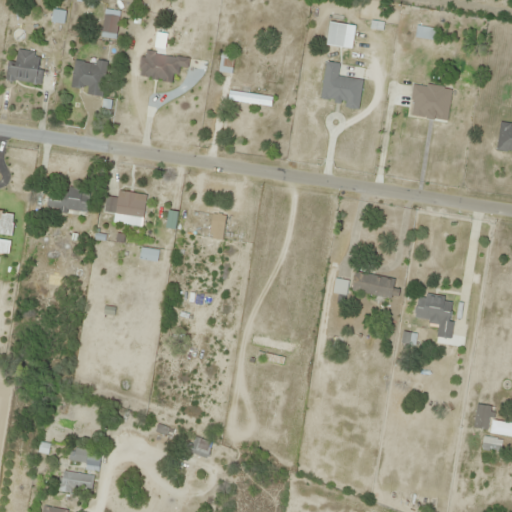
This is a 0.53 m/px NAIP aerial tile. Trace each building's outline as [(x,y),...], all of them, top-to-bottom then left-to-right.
[(100,36),(114,39),(118,17),(104,15),(100,36)] [(414,38),(434,40),(436,28),(415,26),(414,38)] [(344,34),(328,32),(326,50),(342,52),(344,34)] [(10,81),(37,85),(42,54),(15,50),(10,81)] [(138,76),(173,84),(177,66),(186,69),(189,60),(144,50),(138,76)] [(218,72),(231,74),(233,55),(220,53),(218,72)] [(101,95),(107,64),(75,58),(70,90),(101,95)] [(345,101),(345,108),(358,109),(362,80),(337,77),(339,64),(325,62),(320,98),(345,101)] [(408,116),(447,120),(451,88),(412,83),(408,116)] [(227,102),(271,104),(271,96),(228,93),(227,102)] [(511,152),(511,124),(499,123),(496,151),(511,152)] [(88,212),(88,190),(47,190),(47,212),(88,212)] [(117,198),(106,197),(103,214),(142,219),(146,195),(118,191),(117,198)] [(207,238),(219,241),(226,218),(214,214),(207,238)] [(0,231),(13,233),(14,223),(0,220),(0,231)] [(140,261),(157,260),(156,250),(140,251),(140,261)] [(397,299),(399,290),(393,289),(394,279),(354,273),(351,292),(397,299)] [(345,295),(346,281),(333,280),(332,294),(345,295)] [(415,321),(438,324),(436,338),(449,340),(454,301),(418,296),(415,321)] [(294,343),(251,335),(249,346),(292,353),(294,343)] [(488,433),(511,436),(511,423),(491,420),(493,407),(476,404),(472,429),(488,431),(488,433)] [(206,459),(212,443),(194,436),(188,452),(206,459)] [(98,451),(68,451),(68,462),(84,462),(84,470),(98,470),(98,451)] [(93,476),(62,472),(60,487),(91,492),(93,476)]
